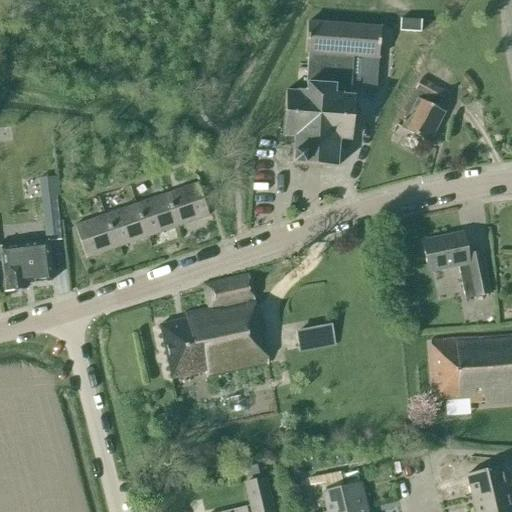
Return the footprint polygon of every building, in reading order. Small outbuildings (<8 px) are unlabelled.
[(399,20),(398,32),(419,33),(419,21),(399,20)] [(303,166),(336,168),(338,150),(346,150),(346,142),(348,143),(353,97),(348,97),(350,79),(360,80),(359,88),(360,89),(361,90),(363,90),(375,91),(379,30),(306,25),(304,55),(307,56),(304,92),(296,92),(296,93),(285,92),(281,137),(284,137),(284,146),(292,147),(292,152),(291,165),(303,166)] [(419,100),(422,95),(438,103),(444,92),(419,80),(403,114),(408,116),(401,129),(428,143),(444,114),(419,100)] [(16,136),(46,139),(47,128),(17,125),(16,136)] [(169,147),(157,151),(161,161),(172,156),(169,147)] [(37,163),(39,188),(55,186),(53,162),(37,163)] [(79,187),(91,183),(89,174),(77,178),(79,187)] [(196,185),(166,195),(177,227),(207,217),(196,185)] [(146,238),(177,227),(166,195),(135,206),(146,238)] [(41,198),(46,242),(59,241),(54,197),(41,198)] [(115,249),(146,238),(135,206),(104,217),(115,249)] [(85,259),(115,249),(104,217),(74,227),(85,259)] [(421,243),(427,273),(457,267),(464,300),(489,295),(480,253),(465,256),(461,235),(421,243)] [(50,282),(46,242),(0,247),(0,262),(1,262),(4,293),(24,291),(23,285),(50,282)] [(267,365),(248,276),(203,285),(208,310),(183,315),(184,320),(158,326),(170,380),(205,373),(206,377),(267,365)] [(511,335),(429,342),(434,402),(468,400),(468,405),(511,400),(511,335)] [(471,497),(507,489),(507,490),(511,489),(511,480),(505,482),(502,467),(466,475),(471,497)] [(348,511),(365,508),(360,484),(345,488),(342,472),(314,477),(317,494),(321,493),(325,511),(348,511)] [(244,485),(250,511),(274,511),(266,479),(244,485)] [(471,497),(474,511),(511,511),(511,504),(511,505),(507,490),(507,489),(471,497)]
